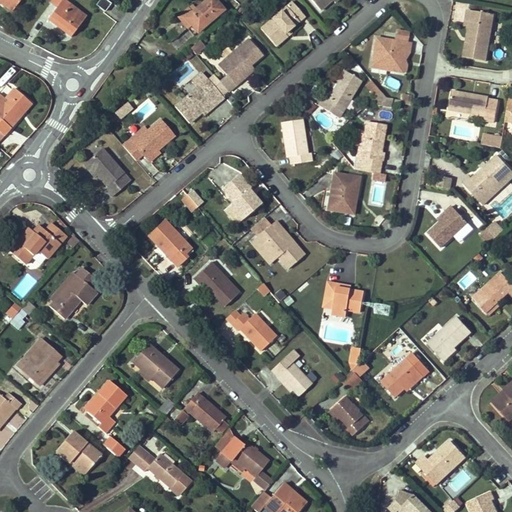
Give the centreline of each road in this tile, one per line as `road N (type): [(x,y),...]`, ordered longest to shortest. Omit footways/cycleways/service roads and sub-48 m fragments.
road 1 (residential): [(427,59),(397,228),(375,240),(326,232),(307,219),(230,128)]
road 2 (residential): [(345,485),(300,452),(154,300)]
road 3 (residential): [(154,300),(0,470)]
road 4 (residential): [(230,128),(378,0)]
road 5 (residential): [(102,241),(230,128)]
road 6 (residential): [(345,485),(449,394)]
